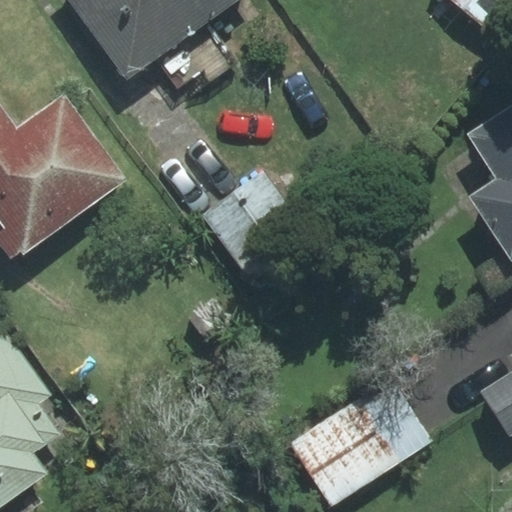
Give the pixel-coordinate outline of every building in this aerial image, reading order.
[(250,58),(221,22),(248,0),(71,0),(143,87),(166,68),(195,103),(250,58)] [(455,0),(485,25),(507,0),(455,0)] [(28,260),(141,173),(78,91),(31,127),(0,87),(0,197),(22,226),(9,236),(28,260)] [(479,187),(511,232),(511,94),(471,123),(504,169),(479,187)] [(321,227),(274,164),(207,215),(255,277),(321,227)] [(67,389),(0,309),(0,511),(4,511),(71,465),(55,447),(75,430),(51,402),(67,389)] [(511,368),(482,388),(511,433),(511,368)] [(297,442),(337,506),(448,437),(408,373),(297,442)]
